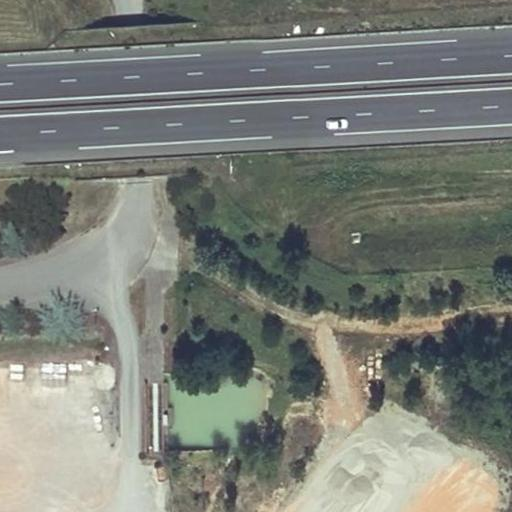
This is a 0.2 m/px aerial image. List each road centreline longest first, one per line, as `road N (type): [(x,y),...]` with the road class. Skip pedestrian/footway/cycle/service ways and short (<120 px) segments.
road 1 (trunk): [(0,132),(511,103)]
road 2 (trunk): [(511,53),(0,81)]
road 3 (track): [(286,511),(336,420),(329,360),(313,334),(268,301),(133,231)]
road 4 (unclassified): [(125,0),(139,182),(133,231),(78,269),(0,286)]
road 5 (track): [(133,511),(129,341),(103,258)]
